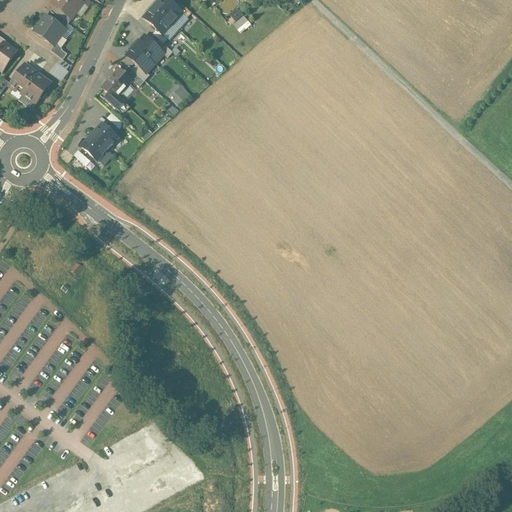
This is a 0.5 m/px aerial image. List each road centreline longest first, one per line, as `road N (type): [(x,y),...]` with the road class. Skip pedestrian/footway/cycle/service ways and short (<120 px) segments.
road 1 (tertiary): [(275,511),(272,434),(236,347),(193,293),(42,171)]
road 2 (track): [(511,181),(312,0)]
road 3 (tertiary): [(38,145),(65,115),(121,0)]
